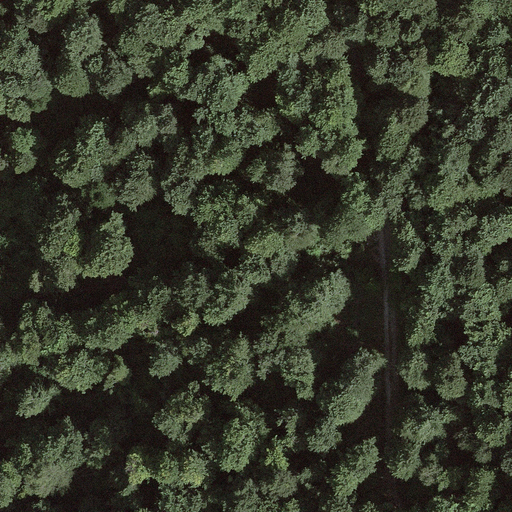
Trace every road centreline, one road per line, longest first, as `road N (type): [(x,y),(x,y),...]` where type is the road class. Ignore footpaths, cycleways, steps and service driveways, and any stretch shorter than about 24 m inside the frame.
road 1 (track): [(391,511),(379,183),(344,0)]
road 2 (track): [(380,254),(280,92),(197,0)]
